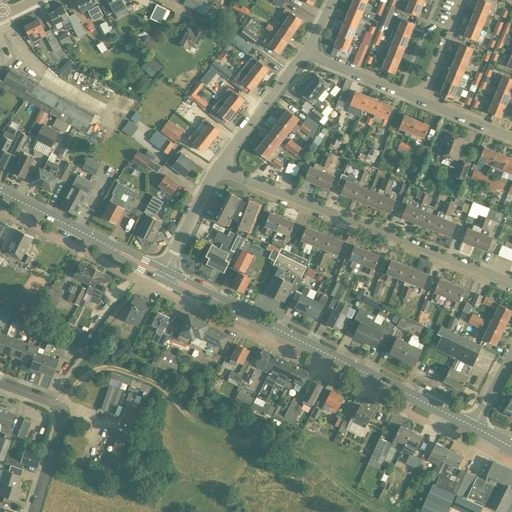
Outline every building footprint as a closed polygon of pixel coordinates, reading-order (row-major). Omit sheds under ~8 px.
[(98,6),(94,8),(94,6),(91,0),(76,0),(82,12),(87,10),(93,21),(103,16),(98,6)] [(101,0),(105,5),(109,3),(114,14),(126,8),(122,0),(101,0)] [(221,5),(211,0),(185,0),(183,5),(205,16),(203,21),(219,29),(221,24),(224,26),(223,29),(235,36),(237,32),(238,32),(240,27),(226,20),(225,21),(207,12),(212,3),(220,7),(221,5)] [(353,0),(349,10),(361,15),(366,3),(359,0),(353,0)] [(405,11),(418,17),(423,4),(413,0),(410,0),(408,6),(404,4),(401,10),(405,11)] [(483,0),(478,0),(474,11),(487,16),(492,4),(483,0)] [(234,5),(232,9),(248,16),(250,11),(242,7),(242,9),(234,5)] [(151,19),(161,24),(167,10),(157,6),(151,19)] [(49,14),(54,25),(62,21),(67,31),(74,27),(69,18),(63,7),(49,14)] [(282,13),(288,17),(283,24),(294,32),(302,20),(291,13),(285,9),(282,13)] [(349,10),(344,22),(362,30),(364,27),(365,25),(358,22),(361,15),(349,10)] [(487,16),(474,11),(469,23),(482,28),(487,16)] [(409,37),(415,24),(402,19),(398,18),(395,25),(399,26),(397,32),(409,37)] [(43,30),(44,30),(38,19),(24,27),(30,37),(31,37),(33,42),(45,36),(43,30)] [(245,29),(248,30),(254,21),(251,20),(245,28),(245,29)] [(493,33),(498,36),(503,23),(498,21),(493,33)] [(106,22),(98,26),(103,35),(113,30),(111,26),(109,28),(106,22)] [(339,34),(351,39),(354,33),(360,35),(362,30),(344,22),(339,34)] [(502,35),(506,36),(509,31),(511,24),(507,22),(502,35)] [(476,41),(482,28),(469,23),(464,36),(476,41)] [(266,29),(272,33),(275,28),(269,24),(266,29)] [(279,31),(276,35),(287,43),(294,32),(283,24),(279,31)] [(188,45),(195,49),(204,32),(196,28),(193,32),(187,29),(178,44),(186,49),(188,45)] [(149,35),(143,46),(154,51),(164,32),(159,29),(155,37),(149,35)] [(248,30),(245,29),(241,35),(253,45),(258,38),(248,30)] [(67,32),(58,38),(65,48),(73,44),(67,32)] [(392,44),(404,49),(409,37),(397,32),(392,44)] [(346,52),(351,39),(339,34),(334,47),(346,52)] [(268,46),(279,54),(287,43),(276,35),(271,43),(265,38),(263,42),(268,46)] [(501,49),(506,36),(502,35),(496,47),(501,49)] [(56,54),(65,48),(58,38),(49,42),(56,54)] [(241,39),(235,45),(246,55),(252,48),(241,39)] [(107,50),(102,43),(96,46),(102,54),(107,50)] [(387,56),(399,61),(404,49),(392,44),(387,43),(385,47),(386,50),(389,51),(387,56)] [(368,47),(361,44),(359,49),(365,52),(368,47)] [(461,44),(456,56),(468,61),(473,49),(461,44)] [(217,59),(222,62),(228,55),(223,51),(217,59)] [(356,56),(352,64),(359,67),(362,59),(356,56)] [(382,69),(394,74),(399,61),(387,56),(382,69)] [(468,61),(456,56),(451,68),(463,74),(468,61)] [(152,78),(162,67),(151,57),(141,68),(152,78)] [(255,65),(250,72),(260,80),(269,69),(263,65),(253,57),(250,61),(255,65)] [(210,66),(217,72),(228,80),(233,75),(215,61),(210,66)] [(499,68),(489,64),(487,69),(485,76),(490,78),(492,71),(497,73),(499,68)] [(95,115),(31,80),(10,68),(6,75),(0,72),(0,85),(21,98),(57,118),(69,125),(70,125),(85,133),(95,115)] [(67,73),(62,68),(59,71),(64,76),(67,73)] [(463,74),(451,68),(446,81),(458,86),(463,74)] [(236,78),(252,91),(260,80),(250,72),(245,78),(239,74),(236,78)] [(328,84),(315,74),(308,84),(326,98),(329,94),(335,85),(330,81),(328,84)] [(205,75),(200,81),(206,86),(211,80),(205,75)] [(511,79),(504,76),(498,89),(510,93),(511,89),(511,79)] [(440,93),(453,98),(458,86),(446,81),(440,93)] [(300,94),(303,96),(318,108),(323,112),(328,106),(323,102),(326,98),(308,84),(300,94)] [(226,92),(231,96),(226,103),(236,111),(244,100),(234,92),(229,88),(226,92)] [(493,100),(505,105),(510,93),(498,89),(493,100)] [(349,93),(342,90),(336,107),(337,108),(339,104),(344,108),(349,93)] [(362,109),(363,109),(368,97),(355,91),(347,111),(360,116),(362,109)] [(208,105),(195,94),(191,100),(204,110),(208,105)] [(375,115),(380,102),(368,97),(363,109),(375,115)] [(500,118),(505,105),(493,100),(488,113),(500,118)] [(309,111),(312,105),(305,101),(302,107),(309,111)] [(385,126),(392,107),(380,102),(375,115),(383,118),(380,124),(385,126)] [(217,113),(228,121),(236,111),(226,103),(220,109),(215,105),(212,109),(217,113)] [(320,121),(323,116),(314,108),(310,113),(320,121)] [(36,122),(43,125),(48,114),(42,111),(36,122)] [(129,118),(136,123),(141,116),(134,111),(129,118)] [(287,111),(279,121),(290,130),(298,119),(287,111)] [(399,128),(411,134),(417,121),(404,115),(399,128)] [(312,129),(317,123),(309,117),(304,122),(312,129)] [(65,133),(69,125),(57,118),(52,126),(65,133)] [(206,127),(202,133),(201,134),(212,142),(220,131),(204,118),(201,123),(206,127)] [(10,120),(8,126),(17,129),(19,124),(10,120)] [(129,120),(122,129),(131,136),(138,126),(129,120)] [(175,143),(183,132),(168,121),(161,132),(175,143)] [(290,130),(279,121),(271,131),(282,139),(290,130)] [(429,126),(417,121),(411,134),(424,139),(429,126)] [(307,135),(312,129),(304,123),(299,128),(307,135)] [(35,140),(44,145),(52,128),(44,124),(35,140)] [(0,165),(4,168),(10,154),(7,153),(15,137),(14,136),(16,131),(9,127),(7,132),(6,132),(3,137),(2,136),(0,140),(0,165)] [(59,132),(52,128),(44,145),(51,148),(59,132)] [(67,140),(70,142),(77,130),(73,128),(67,140)] [(203,152),(212,142),(201,134),(202,133),(196,129),(191,136),(190,135),(187,139),(203,152)] [(313,144),(319,147),(324,135),(328,137),(330,132),(323,129),(321,132),(319,131),(313,144)] [(149,141),(168,155),(175,145),(157,131),(149,141)] [(282,139),(271,131),(264,140),(275,149),(282,139)] [(331,142),(340,145),(343,135),(335,132),(331,142)] [(21,133),(16,143),(23,147),(28,137),(21,133)] [(438,153),(448,156),(455,136),(446,133),(438,153)] [(464,140),(455,136),(448,156),(457,160),(464,140)] [(291,139),(285,147),(289,151),(292,147),(294,148),(297,144),(291,139)] [(255,151),(267,160),(275,149),(264,140),(255,151)] [(398,148),(405,150),(407,144),(401,142),(398,148)] [(298,153),(302,148),(297,144),(294,148),(292,147),(289,151),(300,160),(303,156),(298,153)] [(414,147),(407,144),(405,150),(411,153),(414,147)] [(478,161),(491,166),(496,153),(484,147),(478,161)] [(359,158),(374,163),(379,151),(371,148),(367,157),(361,154),(359,158)] [(153,161),(157,156),(148,150),(145,155),(153,161)] [(145,170),(151,160),(138,151),(132,161),(145,170)] [(194,163),(179,152),(175,157),(172,154),(169,159),(169,158),(165,163),(169,165),(185,177),(194,163)] [(22,153),(13,172),(23,177),(33,159),(22,153)] [(54,163),(57,156),(51,153),(48,160),(47,160),(42,169),(39,167),(32,182),(41,186),(54,163)] [(496,153),(491,166),(498,169),(496,173),(501,175),(503,171),(508,158),(496,153)] [(324,155),(322,160),(330,163),(332,158),(328,156),(324,155)] [(95,175),(101,164),(88,157),(82,168),(95,175)] [(279,170),(283,165),(276,158),(271,164),(279,170)] [(511,174),(511,159),(508,158),(503,171),(511,174)] [(320,166),(324,167),(328,169),(330,163),(322,160),(320,166)] [(454,177),(464,181),(471,164),(461,160),(454,177)] [(63,170),(69,173),(73,165),(67,162),(63,170)] [(59,165),(54,163),(41,186),(51,191),(58,177),(54,175),(59,165)] [(286,172),(291,174),(294,165),(289,163),(286,172)] [(299,167),(294,165),(291,174),(296,176),(299,167)] [(304,180),(317,184),(322,172),(309,167),(304,180)] [(358,174),(366,178),(369,172),(360,169),(358,174)] [(334,177),(322,172),(317,184),(329,189),(331,184),(334,177)] [(472,177),(484,183),(486,177),(474,172),(472,177)] [(346,181),(341,194),(353,199),(358,186),(360,181),(356,180),(354,179),(355,176),(349,173),(346,181)] [(358,174),(356,180),(360,181),(364,183),(366,178),(358,174)] [(78,175),(73,185),(88,193),(94,183),(78,175)] [(159,185),(171,195),(178,185),(166,176),(163,179),(157,175),(154,180),(160,184),(159,185)] [(496,188),(499,182),(486,177),(484,183),(496,188)] [(385,179),(383,184),(391,187),(393,182),(385,179)] [(397,193),(402,195),(407,184),(401,181),(397,193)] [(505,185),(499,182),(496,188),(503,190),(505,185)] [(106,208),(108,209),(103,217),(116,223),(124,209),(129,199),(131,200),(135,193),(118,183),(112,193),(114,194),(110,202),(110,201),(106,208)] [(88,193),(73,185),(72,184),(71,187),(60,206),(77,215),(87,196),(88,193)] [(391,187),(383,184),(381,189),(389,192),(391,187)] [(458,196),(463,198),(468,186),(462,184),(458,196)] [(358,186),(353,199),(365,203),(370,191),(358,186)] [(420,188),(416,197),(420,199),(419,199),(423,201),(424,199),(427,200),(430,192),(420,188)] [(370,191),(365,203),(377,208),(382,195),(370,191)] [(236,234),(245,239),(249,232),(251,233),(262,205),(248,199),(247,202),(243,200),(243,199),(229,192),(215,219),(229,226),(233,218),(240,221),(237,227),(239,228),(236,234)] [(383,196),(382,195),(377,208),(390,213),(395,200),(383,196)] [(136,233),(152,241),(162,220),(157,215),(164,202),(153,196),(145,212),(146,213),(136,233)] [(446,202),(444,208),(452,211),(454,205),(446,202)] [(406,205),(401,217),(414,222),(421,205),(418,204),(414,203),(412,207),(406,205)] [(481,206),(473,203),(468,215),(476,218),(481,206)] [(421,205),(414,222),(426,227),(431,214),(426,212),(428,208),(425,207),(421,205)] [(140,218),(143,213),(133,207),(130,213),(140,218)] [(444,208),(442,213),(441,214),(445,215),(450,217),(452,211),(444,208)] [(503,224),(507,216),(491,210),(488,218),(503,224)] [(431,214),(426,227),(438,232),(443,219),(445,215),(441,214),(442,213),(439,212),(437,217),(431,214)] [(267,235),(270,228),(277,231),(282,218),(269,213),(264,226),(262,233),(267,235)] [(443,219),(438,232),(451,237),(456,224),(450,222),(451,217),(450,217),(445,215),(443,219)] [(480,222),(488,225),(490,219),(482,216),(480,222)] [(289,236),(294,223),(282,218),(277,231),(283,233),(280,240),(287,242),(289,236)] [(488,225),(480,222),(478,227),(482,229),(486,230),(488,225)] [(173,229),(166,226),(163,231),(170,235),(173,229)] [(467,228),(462,241),(475,246),(480,233),(482,229),(478,227),(474,226),(472,230),(467,228)] [(304,249),(307,242),(313,245),(318,232),(306,227),(298,247),(304,249)] [(480,233),(475,246),(487,251),(492,238),(488,236),(490,232),(486,230),(482,229),(480,233)] [(32,257),(25,253),(33,238),(16,230),(5,253),(28,265),(32,257)] [(220,249),(211,245),(207,254),(205,253),(201,260),(206,263),(206,264),(224,273),(230,260),(234,262),(245,239),(230,231),(228,236),(226,235),(220,249)] [(320,248),(326,250),(330,237),(318,232),(313,245),(320,248)] [(343,242),(330,237),(326,250),(338,255),(343,242)] [(212,244),(219,248),(222,242),(215,239),(212,244)] [(272,245),(281,249),(284,250),(286,245),(273,240),(272,245)] [(267,250),(278,255),(280,250),(270,245),(267,250)] [(353,268),(355,261),(362,264),(367,251),(354,246),(349,259),(347,266),(353,268)] [(502,246),(499,255),(504,257),(507,248),(502,246)] [(281,249),(280,250),(278,255),(273,265),(278,268),(266,293),(283,302),(287,296),(292,299),(302,279),(301,278),(306,267),(305,266),(308,261),(290,252),(284,250),(281,249)] [(372,276),(379,256),(367,251),(362,264),(368,267),(366,273),(368,274),(366,278),(370,279),(372,276)] [(238,254),(231,269),(233,270),(237,272),(233,280),(234,280),(231,287),(243,293),(246,287),(247,287),(251,279),(245,276),(253,261),(238,254)] [(389,282),(391,276),(398,278),(403,265),(390,260),(388,266),(383,280),(389,282)] [(73,277),(89,284),(96,270),(90,267),(89,267),(80,263),(73,277)] [(410,283),(415,270),(403,265),(398,278),(410,283)] [(308,269),(306,274),(313,278),(315,272),(308,269)] [(96,270),(89,284),(95,288),(91,295),(100,300),(111,278),(102,273),(96,270)] [(428,275),(415,270),(410,283),(423,288),(428,275)] [(437,301),(440,295),(446,297),(452,284),(439,279),(431,299),(437,301)] [(328,294),(334,297),(340,284),(335,281),(334,281),(328,294)] [(340,284),(334,297),(332,300),(339,303),(346,288),(340,285),(340,284)] [(456,309),(464,289),(452,284),(446,297),(453,300),(451,307),(456,309)] [(77,288),(70,285),(67,291),(74,294),(77,288)] [(374,294),(380,296),(384,288),(377,285),(374,294)] [(71,302),(79,306),(81,302),(83,297),(87,290),(79,286),(71,302)] [(413,289),(405,286),(402,293),(406,294),(407,293),(411,294),(413,289)] [(296,306),(295,308),(296,308),(306,313),(313,300),(316,292),(310,289),(304,287),(300,295),(301,295),(296,306)] [(55,309),(62,296),(49,289),(42,303),(55,309)] [(472,305),(477,307),(482,296),(476,294),(472,305)] [(135,295),(131,302),(134,303),(125,320),(138,327),(147,310),(148,310),(151,303),(135,295)] [(322,295),(319,303),(313,300),(306,313),(317,318),(323,305),(324,306),(328,298),(322,295)] [(491,308),(494,302),(485,297),(482,303),(491,308)] [(420,312),(427,314),(431,302),(425,300),(420,312)] [(328,324),(327,326),(333,329),(334,327),(339,329),(342,322),(347,312),(349,308),(339,303),(335,310),(334,309),(328,324)] [(468,313),(471,307),(465,304),(462,310),(468,313)] [(511,311),(511,310),(499,305),(494,316),(506,322),(511,311)] [(360,323),(353,336),(364,342),(374,322),(363,317),(365,312),(359,309),(354,320),(360,323)] [(0,317),(8,321),(11,313),(1,310),(0,310),(0,317)] [(163,348),(170,335),(163,332),(165,327),(166,328),(168,323),(167,322),(169,318),(164,315),(164,314),(164,313),(163,313),(163,312),(162,312),(161,312),(160,312),(160,313),(158,312),(155,317),(154,317),(153,317),(153,318),(152,318),(151,319),(148,324),(151,326),(151,327),(151,328),(152,328),(152,329),(153,330),(157,332),(152,342),(163,348)] [(394,313),(391,321),(397,323),(400,316),(394,313)] [(473,314),(468,323),(474,326),(476,322),(478,322),(480,318),(473,314)] [(208,325),(189,315),(180,333),(181,333),(178,339),(190,344),(194,335),(209,342),(207,345),(212,348),(214,344),(222,349),(229,336),(207,326),(208,325)] [(413,335),(419,323),(403,315),(397,326),(413,335)] [(458,319),(452,316),(447,328),(454,331),(458,319)] [(488,328),(501,334),(506,322),(494,316),(488,328)] [(481,329),(485,320),(480,318),(478,322),(476,322),(474,326),(481,329)] [(382,333),(387,335),(388,334),(392,336),(396,327),(392,325),(392,324),(385,321),(382,326),(374,322),(364,342),(375,347),(382,333)] [(419,323),(413,335),(418,337),(424,326),(419,323)] [(87,332),(69,325),(64,337),(83,344),(87,332)] [(436,349),(456,358),(471,365),(473,366),(482,346),(461,336),(454,333),(441,326),(437,334),(442,336),(436,349)] [(495,345),(501,334),(488,328),(482,339),(495,345)] [(11,356),(17,339),(7,335),(1,352),(11,356)] [(390,352),(389,354),(390,354),(394,356),(394,357),(401,361),(409,344),(397,338),(390,352)] [(22,360),(28,343),(17,339),(11,356),(22,360)] [(28,343),(22,360),(32,364),(37,352),(39,347),(28,343)] [(409,344),(401,361),(409,364),(414,366),(419,356),(422,350),(424,346),(419,344),(417,348),(409,344)] [(79,348),(72,345),(70,351),(76,354),(79,348)] [(231,358),(232,358),(229,363),(235,366),(237,361),(242,364),(249,351),(238,345),(231,358)] [(163,350),(156,366),(181,379),(183,376),(176,372),(182,359),(163,350)] [(257,365),(256,367),(270,374),(274,365),(266,361),(270,354),(262,350),(256,364),(257,365)] [(42,373),(48,356),(37,352),(32,364),(31,369),(42,373)] [(270,374),(265,382),(273,386),(275,382),(277,378),(285,361),(270,354),(266,361),(274,365),(270,374)] [(59,360),(48,356),(42,373),(52,377),(59,360)] [(151,357),(149,363),(155,366),(157,360),(151,357)] [(467,376),(466,376),(471,365),(456,358),(451,368),(450,367),(444,381),(453,386),(453,387),(458,390),(458,388),(461,389),(467,376)] [(275,382),(273,386),(281,390),(283,386),(289,373),(296,376),(300,369),(285,361),(277,378),(275,382)] [(289,373),(283,386),(288,389),(291,385),(295,387),(293,390),(298,393),(308,373),(300,369),(296,376),(289,373)] [(241,380),(243,376),(232,371),(228,378),(229,378),(228,381),(239,387),(242,381),(241,380)] [(123,376),(113,372),(111,378),(121,382),(123,376)] [(140,389),(142,383),(132,379),(132,380),(130,385),(130,386),(140,389)] [(312,381),(303,399),(304,400),(302,404),(310,408),(312,404),(322,386),(312,381)] [(122,389),(110,385),(101,409),(107,411),(110,404),(117,406),(122,389)] [(337,409),(338,409),(344,397),(331,391),(325,402),(325,403),(322,409),(329,412),(329,410),(335,413),(337,409)] [(239,392),(235,399),(249,405),(253,398),(239,392)] [(119,417),(127,419),(135,395),(128,393),(119,417)] [(263,407),(254,402),(251,408),(260,413),(260,412),(261,411),(263,407)] [(281,407),(277,405),(271,416),(275,418),(281,407)] [(367,423),(373,412),(360,405),(352,422),(364,428),(367,423)] [(311,417),(317,420),(322,411),(316,408),(311,417)] [(15,415),(0,409),(0,425),(3,427),(1,433),(7,436),(15,415)] [(283,421),(287,423),(293,412),(288,410),(283,421)] [(299,415),(293,412),(287,423),(293,426),(299,415)] [(331,424),(338,427),(341,419),(335,416),(331,424)] [(338,432),(345,435),(350,424),(343,421),(338,432)] [(392,458),(397,448),(402,450),(411,431),(400,426),(391,444),(380,438),(367,464),(380,470),(387,455),(392,458)] [(16,438),(39,444),(41,436),(18,430),(16,438)] [(411,431),(402,450),(407,453),(408,453),(413,456),(413,455),(416,450),(420,441),(422,437),(411,431)] [(116,468),(126,437),(118,434),(107,465),(116,468)] [(336,435),(333,442),(339,444),(342,437),(336,435)] [(0,460),(4,462),(12,441),(0,436),(0,460)] [(449,450),(435,443),(427,460),(437,465),(434,470),(438,473),(440,469),(444,461),(449,450)] [(447,511),(455,495),(456,495),(464,480),(466,475),(460,471),(461,470),(458,468),(463,458),(461,457),(461,456),(449,450),(444,461),(440,469),(438,473),(437,476),(439,477),(435,486),(433,485),(432,485),(424,505),(420,511),(447,511)] [(22,464),(37,469),(41,456),(26,451),(22,464)] [(402,462),(416,469),(419,464),(421,459),(418,458),(413,455),(413,456),(408,453),(407,453),(403,462),(402,462)] [(473,484),(464,480),(456,495),(468,501),(470,499),(475,501),(475,500),(486,506),(487,505),(501,511),(511,511),(511,470),(511,471),(494,462),(486,478),(497,483),(496,486),(477,477),(473,484)] [(104,472),(120,478),(125,465),(118,463),(116,470),(106,466),(104,472)] [(21,474),(22,469),(10,466),(9,471),(21,474)] [(4,471),(0,482),(18,489),(22,477),(4,471)] [(388,490),(390,485),(386,484),(386,483),(382,481),(380,486),(388,490)] [(22,490),(18,489),(0,482),(4,484),(0,495),(0,496),(18,502),(22,490)] [(457,496),(452,507),(462,511),(480,511),(482,508),(457,496)] [(9,511),(2,510),(4,503),(0,501),(0,511),(9,511)]
